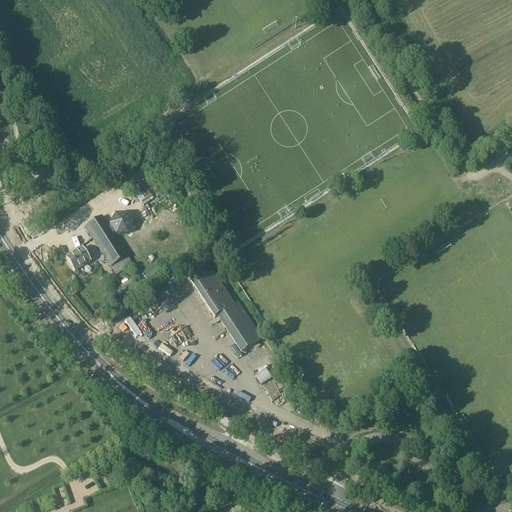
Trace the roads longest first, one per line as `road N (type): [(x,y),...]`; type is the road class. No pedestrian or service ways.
road 1 (secondary): [(346,511),(240,462),(117,383),(62,327),(0,237)]
road 2 (track): [(126,202),(0,276)]
